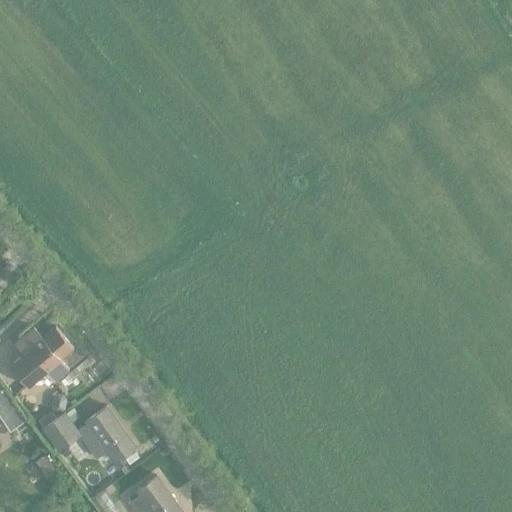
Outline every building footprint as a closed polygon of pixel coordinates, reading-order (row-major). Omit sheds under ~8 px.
[(9,363),(27,384),(45,370),(53,380),(69,367),(60,357),(73,345),(55,325),(36,341),(27,330),(14,342),(23,352),(9,363)] [(0,415),(10,429),(24,418),(0,383),(0,415)] [(52,395),(51,405),(54,409),(59,410),(64,407),(65,397),(62,393),(57,392),(52,395)] [(58,447),(59,446),(79,432),(90,447),(100,439),(113,458),(134,443),(106,404),(89,416),(85,419),(87,422),(77,429),(63,410),(57,415),(43,425),(43,426),(58,447)] [(52,409),(39,419),(43,425),(57,415),(52,409)] [(45,453),(35,459),(46,476),(56,470),(45,453)] [(129,500),(137,511),(145,511),(151,508),(153,511),(183,511),(184,511),(157,474),(136,488),(140,493),(129,500)]
